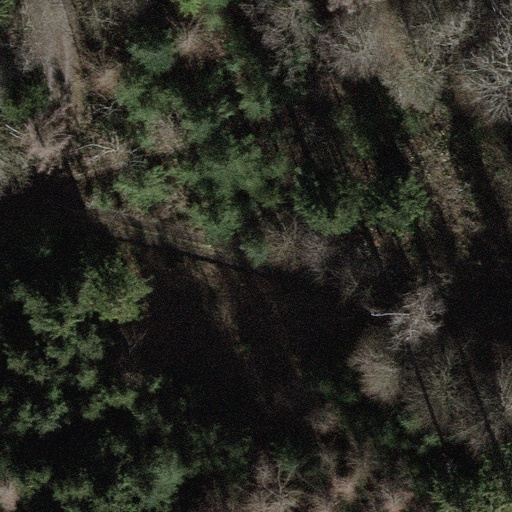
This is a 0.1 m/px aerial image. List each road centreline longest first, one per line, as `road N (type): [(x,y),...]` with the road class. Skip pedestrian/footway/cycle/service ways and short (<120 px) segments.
road 1 (track): [(4,192),(267,258),(435,317),(511,356)]
road 2 (track): [(48,0),(61,91),(39,157),(0,194)]
